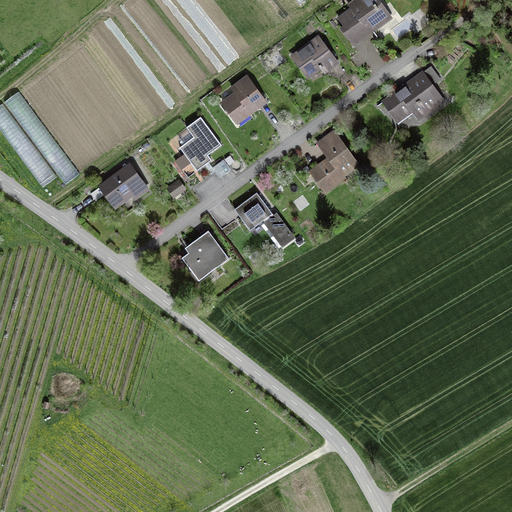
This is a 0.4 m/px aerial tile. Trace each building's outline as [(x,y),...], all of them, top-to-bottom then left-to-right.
[(180,0),(229,62),(235,58),(190,0),(180,0)] [(339,26),(353,45),(378,28),(378,29),(393,18),(380,0),(351,0),(347,3),(350,7),(336,16),(342,24),(339,26)] [(321,69),(324,74),(339,63),(318,34),(289,55),(307,79),(321,69)] [(441,79),(431,65),(423,70),(422,69),(381,100),(402,128),(416,118),(419,121),(446,101),(434,84),(441,79)] [(250,115),(268,102),(247,74),(230,86),(233,91),(229,94),(224,87),(218,92),(223,99),(220,101),(237,124),(239,123),(241,125),(252,118),(250,115)] [(65,184),(80,173),(19,91),(4,101),(65,184)] [(0,129),(43,187),(57,177),(2,103),(0,104),(0,129)] [(191,162),(197,170),(205,164),(211,173),(214,170),(220,178),(231,169),(223,159),(212,167),(208,161),(212,159),(208,154),(222,144),(200,116),(186,126),(191,133),(180,141),(182,144),(179,146),(184,153),(174,160),(181,170),(191,162)] [(334,128),(316,141),(326,157),(306,171),(314,182),(314,181),(322,192),(323,191),(325,193),(346,178),(345,176),(360,165),(334,128)] [(225,158),(229,165),(234,161),(230,155),(225,158)] [(135,199),(150,189),(130,161),(97,185),(98,187),(91,193),(96,199),(104,193),(115,208),(132,196),(135,199)] [(166,187),(173,198),(175,196),(176,198),(182,195),(180,193),(186,188),(179,178),(166,187)] [(295,237),(277,211),(273,214),(257,191),(234,208),(250,229),(262,221),(282,247),(295,237)] [(229,257),(208,229),(184,246),(188,251),(181,256),(199,279),(229,257)]
